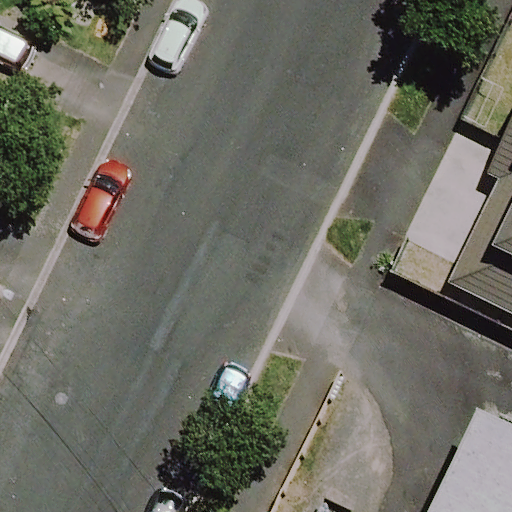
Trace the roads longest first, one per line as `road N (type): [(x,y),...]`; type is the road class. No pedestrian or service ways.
road 1 (residential): [(57,511),(304,0)]
road 2 (unknown): [(195,225),(511,374)]
